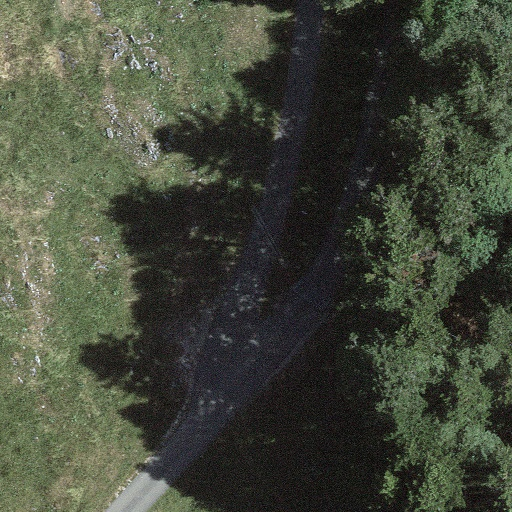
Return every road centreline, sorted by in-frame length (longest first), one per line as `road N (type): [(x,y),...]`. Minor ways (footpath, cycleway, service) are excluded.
road 1 (unclassified): [(411,0),(338,252),(314,296),(237,393)]
road 2 (unclassified): [(312,0),(272,223),(245,302),(237,393)]
road 3 (unclassified): [(237,393),(126,511)]
